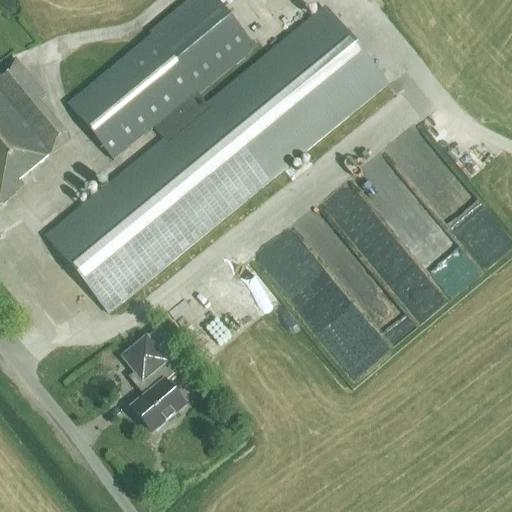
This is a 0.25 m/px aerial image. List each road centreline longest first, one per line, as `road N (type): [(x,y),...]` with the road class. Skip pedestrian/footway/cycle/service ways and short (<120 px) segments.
road 1 (track): [(168,0),(133,27),(51,49),(52,96),(99,156),(5,233)]
road 2 (track): [(511,147),(451,109),(354,0)]
road 3 (unclassified): [(129,511),(0,345)]
